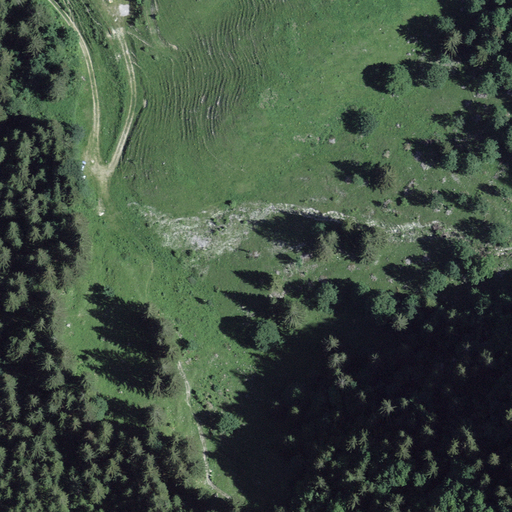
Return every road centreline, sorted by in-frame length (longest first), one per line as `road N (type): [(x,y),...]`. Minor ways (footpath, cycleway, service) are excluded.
road 1 (track): [(53,0),(85,49),(97,109),(92,155),(104,172)]
road 2 (track): [(104,172),(134,92),(115,18)]
